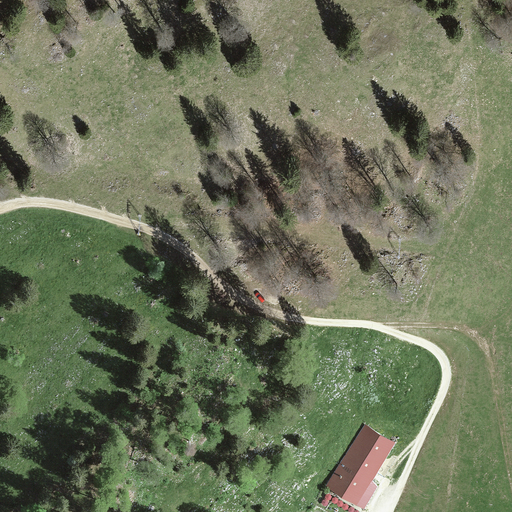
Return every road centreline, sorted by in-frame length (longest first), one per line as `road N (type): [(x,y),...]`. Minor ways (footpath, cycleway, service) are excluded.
road 1 (track): [(386,511),(443,390),(446,368),(433,349),(375,326),(261,308),(143,227),(59,203),(0,208)]
road 2 (track): [(511,456),(479,338),(444,326),(375,326)]
